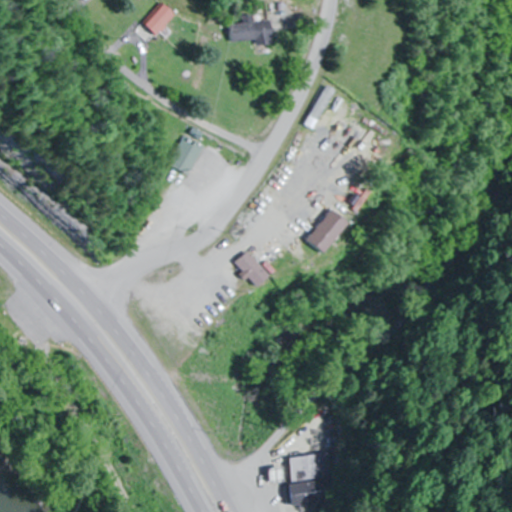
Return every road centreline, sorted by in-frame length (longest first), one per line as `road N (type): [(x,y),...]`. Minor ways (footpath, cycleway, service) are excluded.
road 1 (residential): [(188,498),(245,466),(418,304),(511,173)]
road 2 (residential): [(331,0),(304,93),(224,219),(196,246),(93,301)]
road 3 (trunk): [(232,511),(108,316),(0,202)]
road 4 (trunk): [(0,246),(99,358),(196,511)]
road 5 (residential): [(258,172),(92,56),(43,5)]
